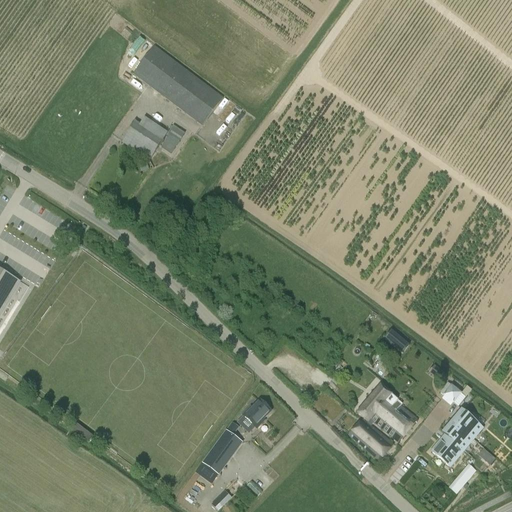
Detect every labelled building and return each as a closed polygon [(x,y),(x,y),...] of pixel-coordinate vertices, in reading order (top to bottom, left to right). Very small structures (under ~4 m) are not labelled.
[(154,46),(132,75),(202,128),(223,99),(154,46)] [(228,118),(232,123),(241,116),(236,111),(228,118)] [(134,122),(120,143),(149,162),(168,134),(144,118),(140,125),(134,122)] [(169,136),(161,148),(171,154),(179,143),(169,136)] [(164,222),(158,228),(163,232),(169,226),(164,222)] [(0,312),(18,282),(2,272),(4,270),(0,268),(0,312)] [(339,367),(333,373),(336,376),(342,370),(339,367)] [(459,407),(468,397),(451,382),(442,392),(459,407)] [(394,446),(368,424),(370,421),(398,444),(417,421),(400,406),(401,405),(380,387),(357,415),(363,420),(348,436),(379,463),(394,446)] [(313,399),(308,394),(304,398),(310,403),(313,399)] [(238,423),(248,433),(254,427),(256,429),(265,421),(263,420),(271,412),(259,400),(251,409),(250,407),(242,416),(244,418),(238,423)] [(464,413),(431,452),(450,468),(483,429),(464,413)] [(218,476),(242,444),(226,432),(202,464),(218,476)] [(494,460),(489,455),(484,461),(490,466),(494,460)] [(469,466),(464,473),(470,478),(475,472),(469,466)] [(456,495),(461,488),(455,483),(449,489),(456,495)] [(225,493),(212,506),(218,511),(231,499),(225,493)]
